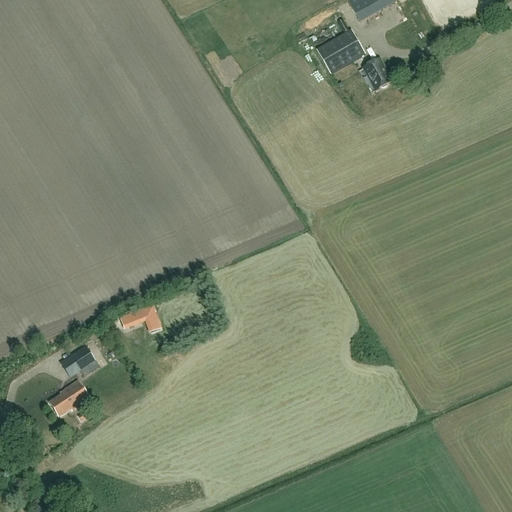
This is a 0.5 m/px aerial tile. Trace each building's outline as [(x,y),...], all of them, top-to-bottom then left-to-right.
[(382,11),(375,0),(352,0),(348,3),(360,24),(382,11)] [(408,17),(397,23),(400,27),(410,21),(408,17)] [(329,45),(317,51),(330,76),(365,57),(352,32),(329,45)] [(380,61),(365,69),(373,84),(375,83),(380,90),(381,90),(383,90),(387,88),(387,86),(392,83),(380,61)] [(91,346),(96,352),(107,344),(102,337),(91,346)] [(80,373),(96,362),(86,347),(69,357),(80,373)] [(101,383),(116,406),(125,400),(111,377),(101,383)] [(72,412),(90,400),(78,382),(61,394),(62,395),(49,404),(58,418),(71,410),(72,412)] [(81,423),(88,419),(85,413),(78,417),(81,423)]
